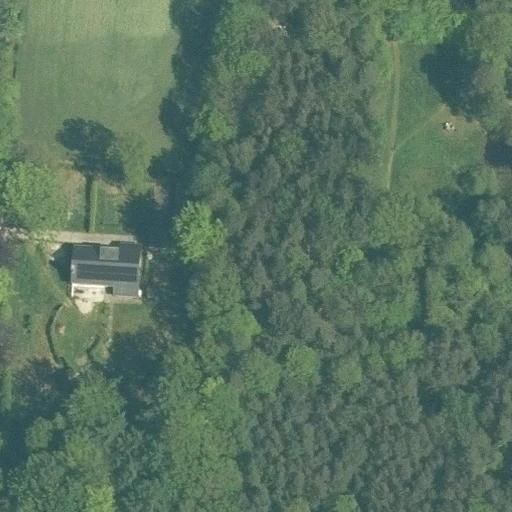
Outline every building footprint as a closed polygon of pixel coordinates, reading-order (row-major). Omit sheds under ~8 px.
[(192,193),(177,191),(174,234),(189,235),(192,193)] [(148,255),(173,256),(174,239),(149,238),(148,255)] [(121,258),(76,255),(73,289),(116,292),(115,300),(138,302),(142,252),(121,251),(121,258)] [(173,298),(195,298),(195,282),(173,282),(173,298)] [(79,408),(114,393),(101,363),(66,378),(79,408)]
